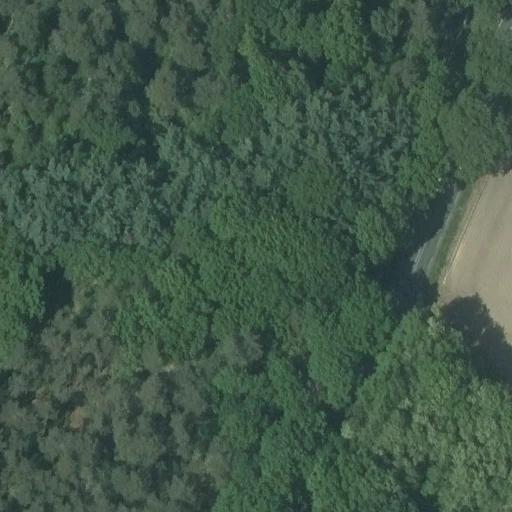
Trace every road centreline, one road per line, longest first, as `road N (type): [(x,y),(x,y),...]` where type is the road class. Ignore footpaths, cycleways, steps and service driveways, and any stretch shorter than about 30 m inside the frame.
road 1 (primary): [(313,511),(511,29)]
road 2 (track): [(396,310),(511,418)]
